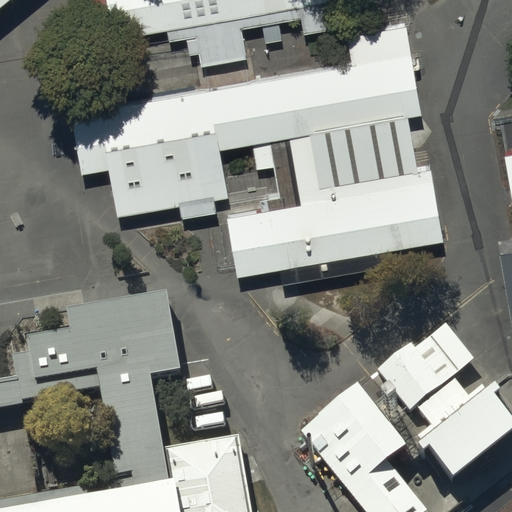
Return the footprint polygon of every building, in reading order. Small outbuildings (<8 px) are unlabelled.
[(298,195),(221,207),(232,277),(452,240),(436,147),(420,150),(414,112),(423,111),(408,15),(344,25),(349,56),(250,71),(242,22),(296,14),(303,28),(338,23),(334,0),(99,0),(105,35),(162,27),(163,38),(184,35),(185,46),(194,49),(200,83),(70,105),(81,168),(108,164),(116,213),(233,193),(224,143),(288,133),(298,195)] [(511,148),(506,149),(511,187),(511,246),(501,248),(511,314),(511,148)] [(0,511),(184,511),(180,481),(172,483),(167,450),(154,378),(183,373),(182,363),(169,293),(66,311),(70,331),(28,338),(30,354),(13,357),(17,379),(22,406),(23,406),(22,401),(104,386),(121,484),(12,503),(0,505),(0,511)] [(408,345),(376,371),(410,412),(471,361),(444,329),(415,353),(408,345)] [(17,379),(0,382),(0,410),(22,406),(17,379)] [(455,379),(413,412),(426,429),(414,439),(421,448),(416,452),(422,458),(428,456),(451,485),(511,436),(511,430),(491,404),(499,399),(490,388),(487,390),(482,384),(468,395),(455,379)] [(409,450),(358,386),(298,435),(360,511),(423,511),(387,467),(409,450)] [(193,446),(167,450),(172,483),(180,481),(184,511),(253,511),(241,438),(193,446)]
